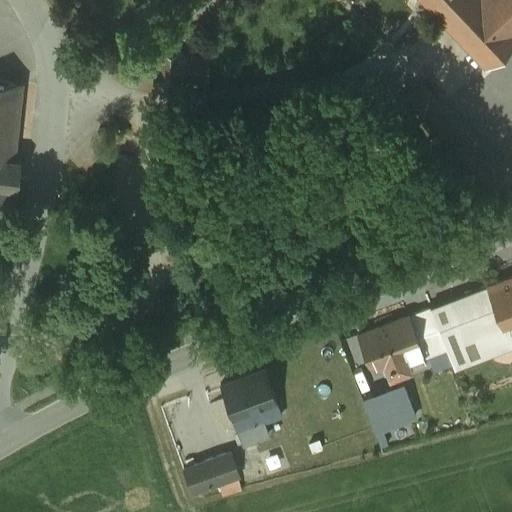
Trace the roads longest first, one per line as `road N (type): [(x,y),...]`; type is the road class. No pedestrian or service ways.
road 1 (tertiary): [(12,437),(144,373),(511,232)]
road 2 (residential): [(0,371),(42,207),(60,88),(27,0)]
